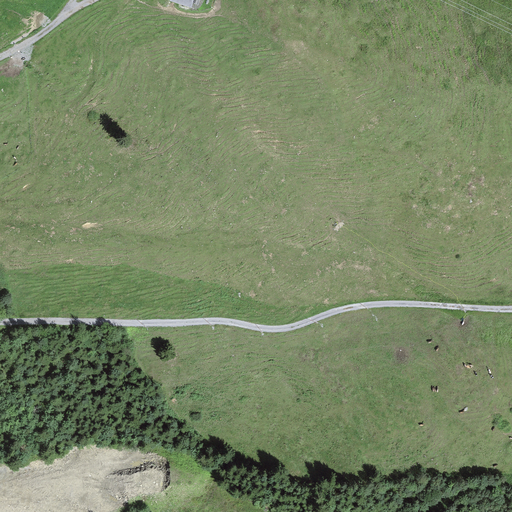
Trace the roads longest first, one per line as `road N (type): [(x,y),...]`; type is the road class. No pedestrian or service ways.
road 1 (track): [(0,320),(216,320),(279,329),(373,303),(511,308)]
road 2 (track): [(0,475),(59,466),(97,474),(182,471)]
